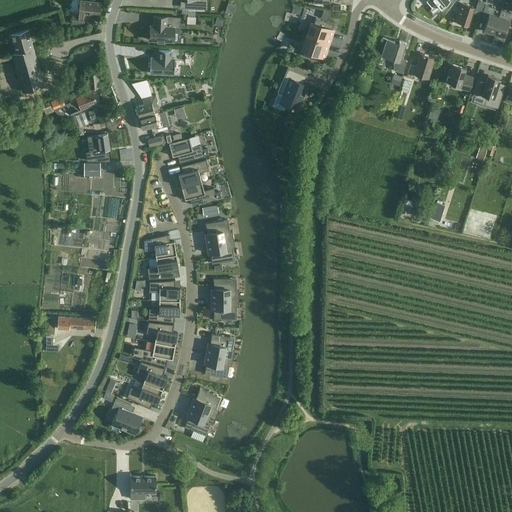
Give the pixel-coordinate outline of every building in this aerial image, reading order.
[(101,3),(80,0),(78,17),(74,16),(73,24),(83,25),(85,12),(99,14),(101,3)] [(192,0),(192,8),(206,8),(206,0),(192,0)] [(432,8),(435,5),(437,4),(441,8),(446,3),(445,2),(447,0),(426,0),(426,1),(432,8)] [(477,1),(473,14),(479,16),(484,3),(477,1)] [(467,24),(473,7),(459,2),(454,19),(467,24)] [(494,32),(499,16),(493,14),(495,8),(485,5),(480,18),(486,20),(483,29),(494,32)] [(511,13),(507,12),(501,10),(499,16),(494,32),(504,35),(507,26),(511,27),(511,13)] [(322,11),(320,18),(327,20),(329,13),(322,11)] [(180,17),(153,16),(153,25),(150,24),(149,30),(148,30),(147,37),(149,37),(149,39),(173,41),(174,27),(179,27),(180,17)] [(187,16),(187,25),(195,26),(195,17),(187,16)] [(311,22),(306,35),(330,43),(332,36),(329,35),(333,23),(316,17),(314,23),(311,22)] [(23,91),(44,85),(28,29),(11,34),(16,52),(12,53),(23,91)] [(330,43),(306,35),(301,49),(304,50),(303,55),(320,61),(324,50),(327,51),(330,43)] [(403,73),(407,60),(401,58),(406,42),(399,40),(398,42),(386,38),(381,56),(393,59),(394,70),(403,73)] [(158,58),(150,57),(149,73),(173,74),(174,58),(171,58),(171,50),(159,49),(158,58)] [(0,60),(11,58),(9,51),(0,53),(0,60)] [(428,77),(434,57),(420,53),(416,65),(410,63),(406,76),(413,78),(414,73),(428,77)] [(468,90),(473,76),(463,73),(465,67),(451,63),(445,80),(459,84),(458,87),(468,90)] [(307,75),(288,67),(278,91),(283,94),(280,102),(297,109),(298,107),(299,108),(302,101),(300,101),(304,92),(302,91),(305,84),(303,83),(307,75)] [(86,88),(99,86),(98,72),(80,75),(81,82),(85,82),(86,88)] [(399,86),(402,76),(393,73),(390,83),(399,86)] [(477,79),(473,92),(486,96),(483,105),(496,109),(503,89),(496,87),(499,78),(488,74),(485,82),(477,79)] [(134,87),(138,96),(150,90),(146,81),(134,87)] [(70,114),(97,103),(92,91),(77,97),(77,99),(66,103),(66,102),(64,103),(62,97),(51,101),(47,103),(42,105),(45,114),(55,110),(54,109),(59,107),(60,109),(61,110),(63,111),(64,111),(65,111),(66,110),(68,109),(70,114)] [(154,113),(151,102),(157,100),(155,94),(142,98),(143,103),(136,106),(139,117),(154,113)] [(167,127),(162,110),(154,113),(139,117),(142,128),(145,127),(145,128),(155,126),(156,130),(167,127)] [(204,142),(208,141),(209,149),(214,149),(212,127),(202,128),(204,142)] [(89,151),(86,151),(87,160),(93,160),(105,160),(109,161),(107,149),(109,149),(107,133),(97,135),(87,136),(89,151)] [(160,136),(148,139),(149,145),(160,142),(161,142),(160,136)] [(189,137),(169,142),(172,156),(177,154),(179,162),(204,155),(209,154),(207,147),(202,149),(201,144),(191,146),(189,137)] [(480,144),(476,157),(483,158),(486,146),(480,144)] [(178,173),(181,186),(201,181),(199,172),(209,170),(206,159),(181,165),(183,171),(178,173)] [(84,175),(100,175),(100,163),(84,163),(84,175)] [(212,166),(214,174),(223,172),(221,164),(212,166)] [(372,194),(380,196),(384,178),(372,175),(368,188),(373,189),(372,194)] [(201,181),(181,186),(185,199),(190,198),(191,204),(216,198),(221,197),(219,191),(215,192),(213,187),(204,190),(201,181)] [(433,210),(430,218),(439,220),(444,204),(435,201),(433,210)] [(204,235),(205,243),(232,239),(231,231),(228,232),(226,219),(205,222),(207,235),(204,235)] [(168,234),(143,240),(145,250),(154,249),(156,257),(176,254),(174,241),(169,242),(168,234)] [(210,251),(212,263),(232,260),(230,247),(233,247),(232,239),(205,243),(207,251),(210,251)] [(149,267),(147,267),(149,278),(174,276),(173,269),(178,268),(178,267),(176,254),(156,257),(148,259),(149,267)] [(210,290),(210,298),(237,298),(237,290),(234,290),(234,278),(213,278),(213,290),(210,290)] [(149,281),(149,291),(151,291),(151,299),(159,299),(159,300),(180,300),(180,287),(180,286),(175,286),(175,279),(149,281)] [(213,306),(213,319),(234,319),(234,306),(237,306),(237,298),(210,298),(210,306),(213,306)] [(159,308),(149,308),(148,319),(174,321),(174,314),(179,314),(180,300),(159,300),(159,308)] [(94,328),(95,318),(58,316),(57,328),(68,329),(68,327),(94,328)] [(55,317),(43,317),(43,333),(54,333),(55,317)] [(148,321),(146,332),(156,334),(154,342),(174,345),(177,332),(172,331),(174,324),(148,321)] [(206,345),(205,352),(231,357),(233,350),(230,349),(232,337),(212,333),(209,345),(206,345)] [(134,346),(132,354),(141,357),(141,358),(166,365),(167,358),(171,359),(174,345),(154,342),(146,341),(145,348),(134,346)] [(204,373),(224,377),(227,365),(230,365),(231,357),(205,352),(203,360),(206,361),(204,373)] [(140,361),(136,370),(146,374),(143,382),(162,389),(167,377),(167,376),(162,374),(165,368),(140,361)] [(130,386),(127,396),(150,407),(153,401),(157,402),(158,402),(162,389),(143,382),(135,380),(132,387),(130,386)] [(220,396),(199,388),(195,399),(192,398),(189,406),(215,416),(218,409),(216,408),(220,396)] [(105,391),(102,397),(110,400),(113,395),(105,391)] [(134,432),(137,425),(138,426),(142,417),(127,411),(130,404),(115,398),(115,399),(112,405),(118,408),(112,423),(134,432)] [(215,416),(189,406),(186,413),(189,414),(184,426),(205,434),(210,423),(212,424),(215,416)] [(155,475),(135,475),(130,475),(130,492),(130,498),(145,498),(145,492),(155,492),(155,475)]
